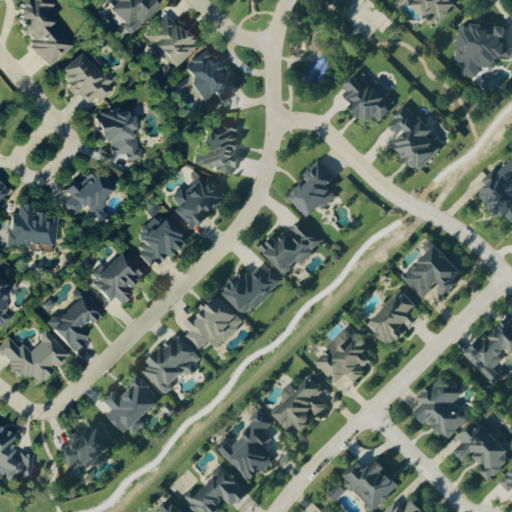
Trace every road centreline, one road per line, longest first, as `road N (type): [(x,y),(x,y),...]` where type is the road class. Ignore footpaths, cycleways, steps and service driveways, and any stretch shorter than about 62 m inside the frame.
road 1 (residential): [(36,413),(57,404),(250,207),(268,153),(269,44),(283,0)]
road 2 (residential): [(509,280),(275,511)]
road 3 (residential): [(511,283),(466,238),(385,192),(321,131),(269,122)]
road 4 (residential): [(51,120),(17,154),(15,168),(41,177),(66,151),(67,137),(0,60)]
road 5 (residential): [(467,511),(372,412)]
